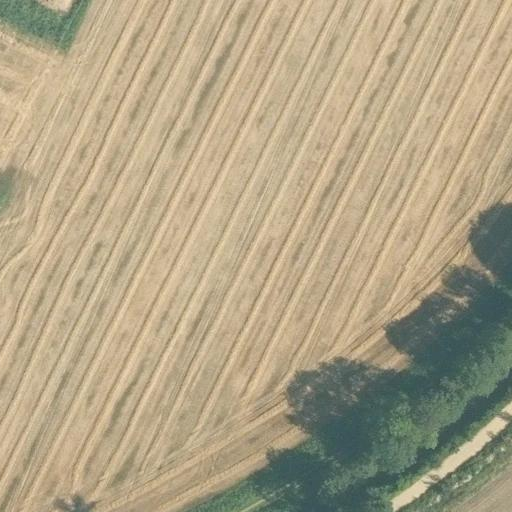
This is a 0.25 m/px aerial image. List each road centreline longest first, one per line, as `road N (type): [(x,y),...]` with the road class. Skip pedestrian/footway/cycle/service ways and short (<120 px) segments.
road 1 (track): [(250,511),(406,405),(511,309)]
road 2 (track): [(387,511),(511,413)]
